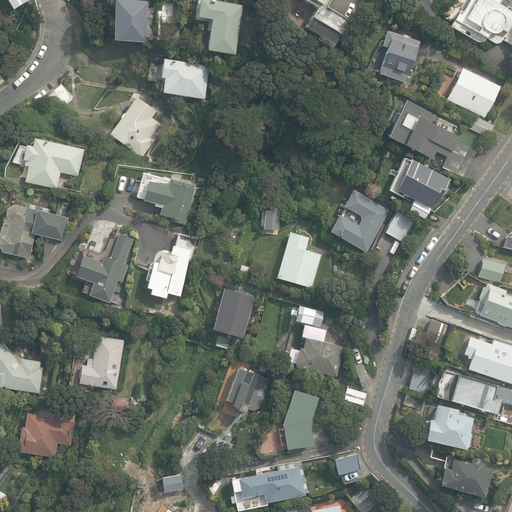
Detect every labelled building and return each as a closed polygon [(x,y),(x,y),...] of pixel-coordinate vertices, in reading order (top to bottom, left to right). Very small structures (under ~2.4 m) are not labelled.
[(115,0),(113,40),(145,42),(148,2),(117,0),(115,0)] [(207,50),(234,54),(242,6),(205,0),(199,0),(197,17),(211,19),(207,50)] [(303,0),(317,8),(306,27),(334,44),(348,21),(325,7),(329,0),(303,0)] [(459,11),(450,26),(477,42),(483,41),(486,38),(495,44),(499,43),(501,40),(511,46),(511,12),(511,11),(511,9),(506,6),(509,1),(506,0),(470,0),(462,13),(459,11)] [(379,73),(405,82),(418,42),(387,32),(382,46),(387,47),(379,73)] [(162,92),(204,99),(209,66),(163,59),(160,78),(164,78),(162,92)] [(446,99),(484,117),(497,92),(499,87),(461,68),(452,87),(450,86),(447,92),(446,93),(449,94),(446,99)] [(46,98),(58,111),(73,97),(61,84),(46,98)] [(110,135),(142,157),(154,140),(148,136),(157,123),(150,118),(155,111),(136,97),(110,135)] [(441,168),(462,178),(475,152),(455,141),(451,149),(439,143),(446,131),(431,123),(435,115),(405,100),(387,137),(431,159),(435,152),(446,157),(441,168)] [(471,128),(488,136),(493,126),(476,117),(471,128)] [(25,181),(56,188),(60,172),(78,176),(84,149),(35,139),(33,146),(27,145),(24,160),(26,160),(25,165),(29,166),(25,181)] [(449,179),(410,159),(394,191),(430,209),(434,201),(437,202),(449,179)] [(170,221),(184,224),(194,186),(143,172),(137,197),(144,199),(143,200),(162,205),(159,215),(171,218),(170,221)] [(352,190),(342,207),(361,217),(357,225),(338,214),(328,232),(366,252),(389,210),(352,190)] [(0,247),(2,252),(29,258),(34,234),(62,241),(68,217),(13,204),(7,208),(5,216),(4,215),(0,230),(0,236),(0,237),(0,247)] [(384,232),(402,243),(415,221),(396,211),(384,232)] [(276,277),(311,287),(320,255),(304,250),(308,238),(290,232),(276,277)] [(122,282),(128,265),(124,263),(133,239),(118,234),(116,238),(111,236),(105,251),(98,254),(83,249),(73,276),(85,280),(81,292),(109,302),(117,280),(122,282)] [(148,294),(165,298),(166,293),(179,296),(188,257),(193,259),(198,238),(179,234),(176,246),(172,245),(170,253),(159,250),(156,261),(151,260),(145,287),(149,288),(148,294)] [(131,261),(134,254),(128,251),(126,259),(131,261)] [(457,282),(440,296),(448,305),(464,291),(457,282)] [(511,298),(503,295),(504,290),(485,283),(483,288),(482,287),(473,311),(477,313),(476,315),(496,323),(495,325),(499,327),(501,324),(511,328),(511,298)] [(212,329),(242,338),(254,297),(224,288),(212,329)] [(297,306),(294,321),(320,327),(323,312),(297,306)] [(424,338),(444,346),(451,326),(431,319),(424,338)] [(230,339),(217,335),(213,346),(227,350),(230,339)] [(79,382),(116,389),(124,340),(97,336),(93,359),(88,358),(87,366),(82,365),(79,382)] [(511,346),(492,339),(490,343),(470,336),(462,355),(466,356),(466,358),(470,360),(467,369),(511,386),(511,346)] [(295,366),(336,376),(343,347),(305,338),(302,348),(299,347),(295,366)] [(4,388),(39,393),(44,367),(40,367),(41,362),(20,358),(19,363),(2,339),(0,340),(0,387),(2,386),(4,388)] [(257,374),(238,368),(229,394),(222,392),(217,404),(244,413),(257,374)] [(408,389),(426,394),(432,374),(414,369),(408,389)] [(511,390),(443,371),(441,379),(440,378),(437,388),(438,388),(436,397),(496,415),(497,413),(499,414),(502,403),(500,403),(500,401),(511,404),(511,390)] [(342,399),(362,405),(366,393),(345,387),(342,399)] [(286,449),(312,445),(309,423),(317,397),(292,390),(283,427),(286,449)] [(404,404),(422,409),(425,399),(407,394),(404,404)] [(469,433),(472,418),(464,416),(464,414),(456,413),(457,410),(435,404),(431,420),(427,419),(423,439),(440,443),(439,443),(464,449),(465,447),(467,447),(467,446),(477,449),(480,438),(470,436),(470,433),(469,433)] [(17,451),(54,457),(57,442),(71,444),(76,415),(60,412),(59,419),(27,414),(24,427),(21,427),(17,451)] [(214,448),(230,454),(234,445),(218,438),(214,448)] [(482,497),(490,468),(478,465),(478,464),(470,462),(470,463),(446,457),(447,450),(432,446),(429,458),(444,461),(437,485),(482,497)] [(338,475),(360,469),(356,453),(334,459),(338,475)] [(298,467),(232,480),(235,496),(241,495),(241,498),(263,494),(264,502),(304,494),(298,467)] [(161,477),(163,492),(183,489),(181,474),(161,477)] [(350,499),(360,511),(363,511),(377,501),(366,486),(350,499)] [(511,511),(511,490),(503,511),(511,511)] [(0,492),(0,497),(6,502),(10,497),(1,491),(0,492)]
